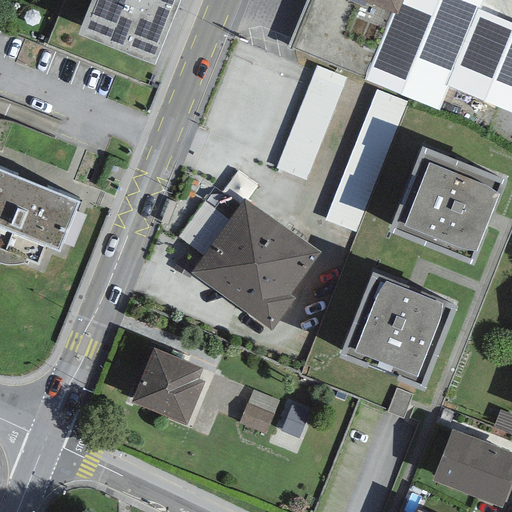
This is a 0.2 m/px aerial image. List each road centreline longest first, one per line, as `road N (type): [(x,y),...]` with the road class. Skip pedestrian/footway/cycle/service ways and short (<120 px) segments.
road 1 (residential): [(46,440),(224,0)]
road 2 (unknown): [(506,227),(392,511)]
road 3 (residential): [(197,511),(46,440)]
